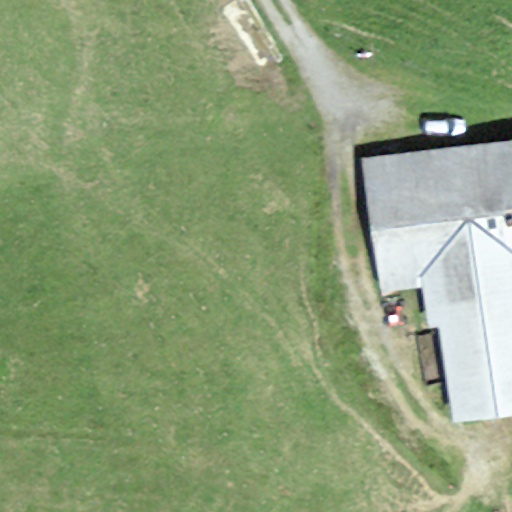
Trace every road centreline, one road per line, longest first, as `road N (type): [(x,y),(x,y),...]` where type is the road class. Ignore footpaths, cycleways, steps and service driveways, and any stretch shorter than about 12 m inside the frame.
road 1 (track): [(0,174),(172,164),(346,137)]
road 2 (track): [(346,137),(511,94)]
road 3 (track): [(346,137),(269,0)]
